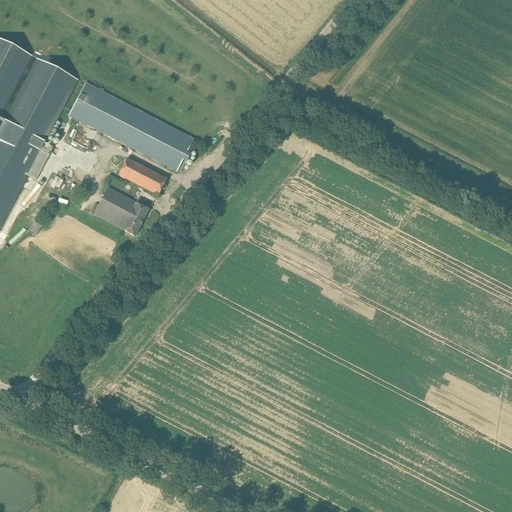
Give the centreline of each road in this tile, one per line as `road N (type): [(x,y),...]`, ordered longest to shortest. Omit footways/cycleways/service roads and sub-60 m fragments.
road 1 (unclassified): [(19,391),(348,0)]
road 2 (unclassified): [(247,511),(19,391)]
